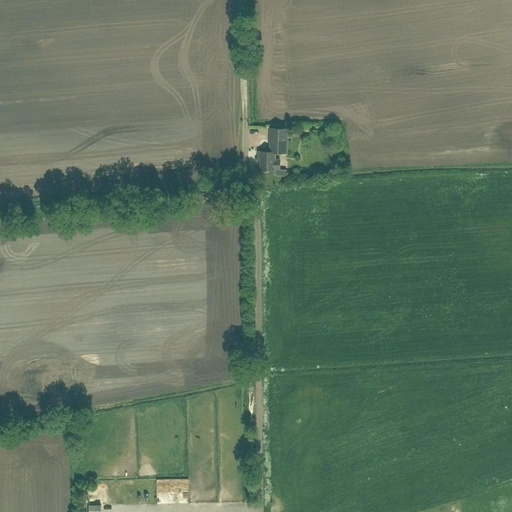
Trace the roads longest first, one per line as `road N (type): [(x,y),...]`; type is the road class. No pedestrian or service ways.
road 1 (track): [(0,203),(249,180),(243,0)]
road 2 (unclassified): [(260,511),(257,220),(249,180)]
